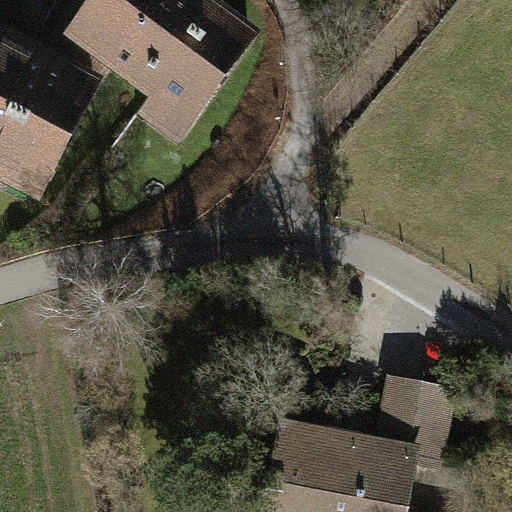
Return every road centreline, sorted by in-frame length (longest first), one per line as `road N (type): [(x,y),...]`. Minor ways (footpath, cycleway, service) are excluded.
road 1 (residential): [(0,289),(59,270),(279,234),(386,260),(511,336)]
road 2 (track): [(301,153),(435,0)]
